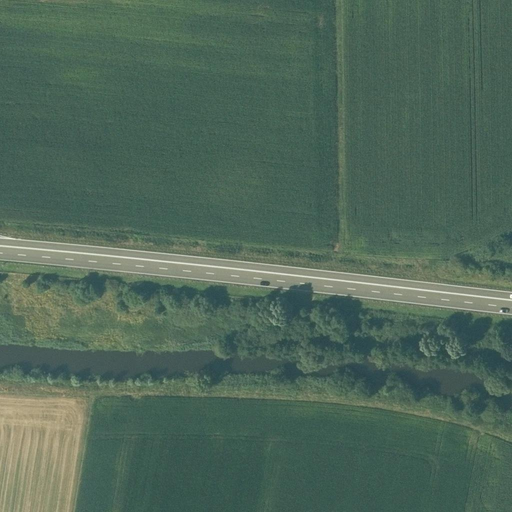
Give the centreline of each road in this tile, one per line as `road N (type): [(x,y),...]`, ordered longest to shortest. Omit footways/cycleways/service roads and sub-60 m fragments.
road 1 (trunk): [(511,298),(0,242)]
road 2 (trunk): [(0,254),(511,309)]
